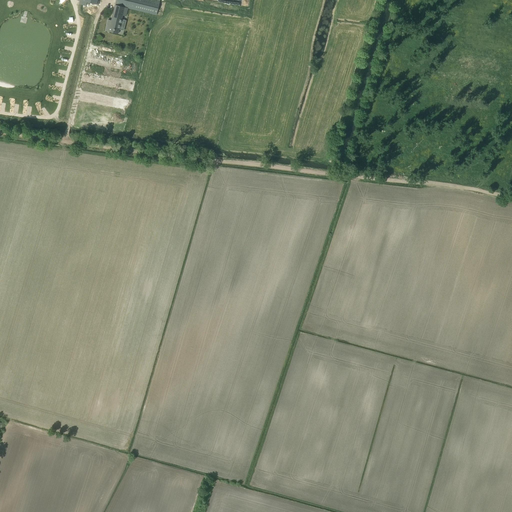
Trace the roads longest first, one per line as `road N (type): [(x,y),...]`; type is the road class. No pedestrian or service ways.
road 1 (track): [(0,132),(346,175)]
road 2 (track): [(346,175),(511,196)]
road 3 (track): [(383,0),(336,155)]
